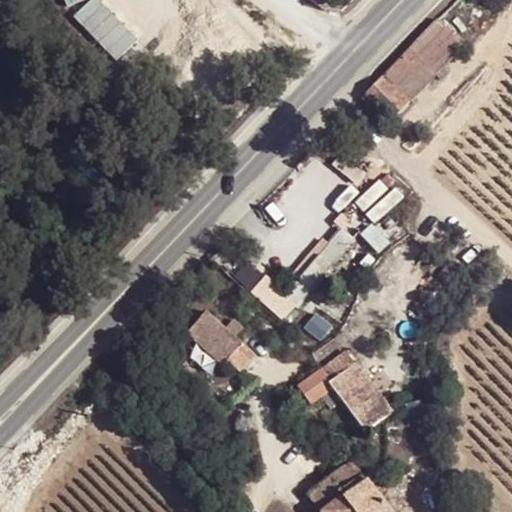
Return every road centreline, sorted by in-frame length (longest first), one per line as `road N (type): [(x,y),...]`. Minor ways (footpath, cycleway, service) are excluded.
road 1 (track): [(511,267),(322,93)]
road 2 (secondary): [(337,48),(218,190)]
road 3 (secondary): [(0,436),(116,302)]
road 4 (secondary): [(218,190),(345,72)]
road 5 (secondary): [(116,302),(0,411)]
road 6 (secondary): [(116,302),(218,190)]
